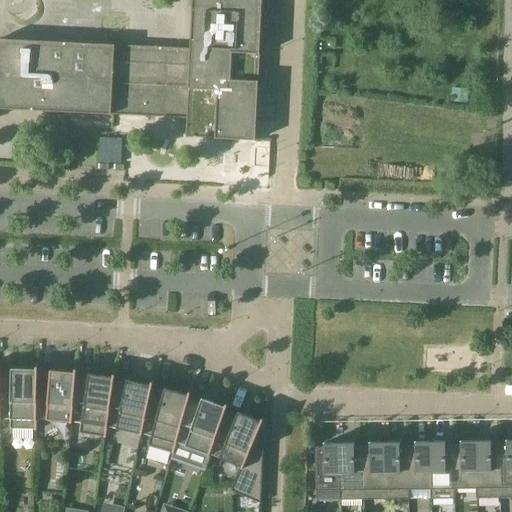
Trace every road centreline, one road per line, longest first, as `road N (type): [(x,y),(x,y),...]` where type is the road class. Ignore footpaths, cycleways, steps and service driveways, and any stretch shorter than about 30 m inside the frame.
road 1 (residential): [(511,407),(279,393)]
road 2 (residential): [(0,327),(123,335),(211,352)]
